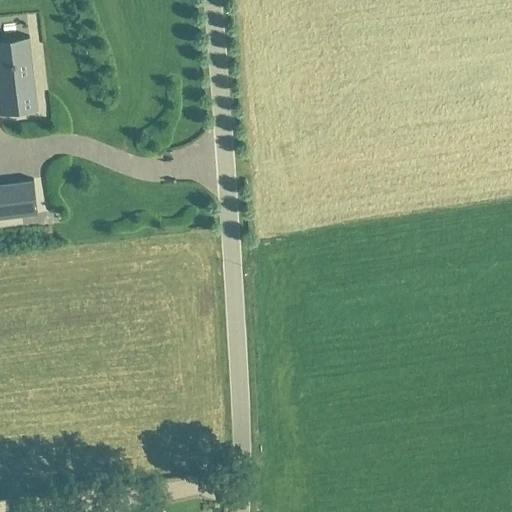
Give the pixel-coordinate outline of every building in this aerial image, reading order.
[(286,0),(276,0),(279,11),(288,9),(286,0)] [(302,0),(328,222),(359,218),(357,201),(365,200),(350,72),(357,47),(356,41),(371,40),(371,45),(376,28),(392,26),(390,26),(428,21),(434,0),(302,0)] [(0,38),(0,112),(38,108),(29,35),(0,38)] [(125,139),(91,144),(98,187),(167,175),(159,124),(123,129),(125,139)] [(0,182),(0,217),(38,213),(34,178),(0,182)] [(109,187),(116,219),(133,215),(132,209),(144,206),(139,181),(109,187)]
